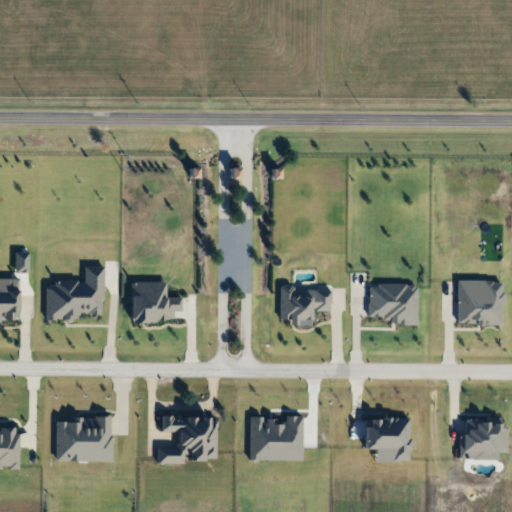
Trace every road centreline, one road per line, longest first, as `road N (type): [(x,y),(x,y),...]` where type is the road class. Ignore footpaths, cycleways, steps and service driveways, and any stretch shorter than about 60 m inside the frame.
road 1 (residential): [(0,366),(511,369)]
road 2 (tertiary): [(511,118),(0,118)]
road 3 (residential): [(245,368),(247,118)]
road 4 (residential): [(222,118),(220,368)]
